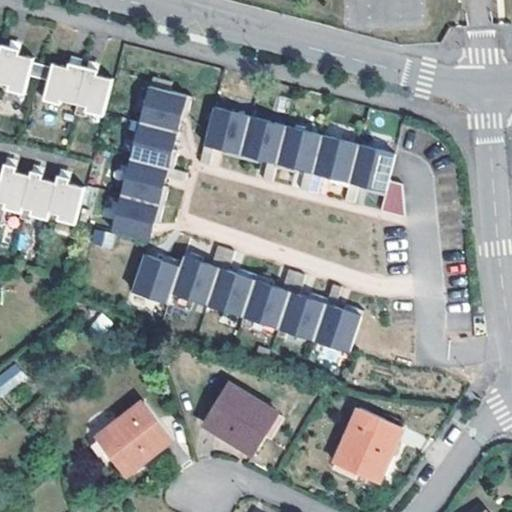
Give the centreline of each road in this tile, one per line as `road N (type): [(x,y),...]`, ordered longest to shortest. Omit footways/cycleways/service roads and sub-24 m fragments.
road 1 (residential): [(485,87),(132,0)]
road 2 (residential): [(511,344),(485,87)]
road 3 (residential): [(416,511),(477,434),(511,410)]
